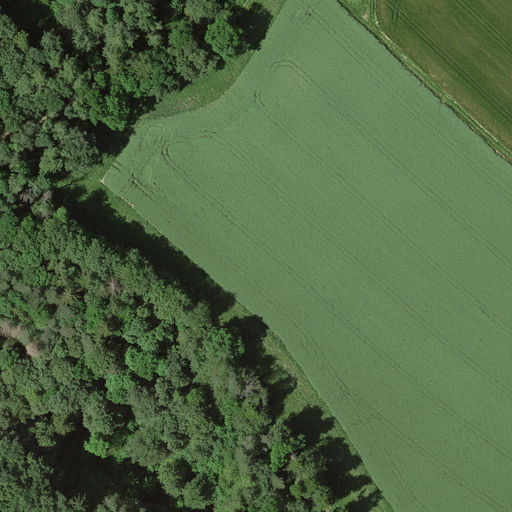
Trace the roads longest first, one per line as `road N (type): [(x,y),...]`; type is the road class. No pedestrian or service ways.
road 1 (track): [(0,394),(66,411),(149,417),(183,440),(220,511)]
road 2 (track): [(246,0),(195,79),(165,85),(135,76),(128,62),(125,0)]
road 3 (track): [(511,156),(341,0)]
